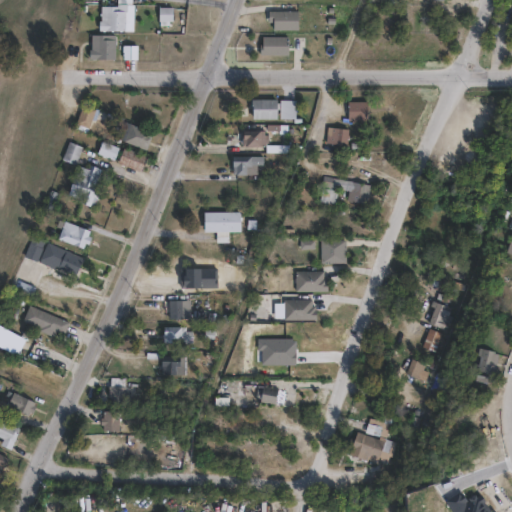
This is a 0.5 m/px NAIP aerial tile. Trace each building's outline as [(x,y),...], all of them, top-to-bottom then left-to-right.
[(131,5),(131,33),(96,32),(97,22),(99,22),(99,7),(114,7),(114,0),(129,0),(129,5),(131,5)] [(166,27),(157,26),(157,9),(170,9),(170,22),(166,22),(166,27)] [(297,13),(296,31),(271,30),(271,24),(266,23),(267,12),(297,13)] [(112,60),(89,60),(89,36),(112,36),(112,60)] [(286,38),(286,56),(258,55),(258,46),(260,46),(260,38),(286,38)] [(135,61),(120,61),(120,47),(135,47),(135,61)] [(274,119),(248,119),(249,99),(274,99),(274,119)] [(365,119),(345,119),(345,104),(365,104),(365,119)] [(92,110),(85,129),(72,124),(79,105),(92,110)] [(150,133),(143,150),(112,138),(119,121),(150,133)] [(346,129),(344,145),(322,143),(324,127),(346,129)] [(265,139),(265,144),(262,144),(262,147),(240,146),(240,130),(261,131),(261,139),(265,139)] [(115,148),(111,160),(94,154),(98,141),(115,148)] [(78,147),(71,165),(58,160),(65,142),(78,147)] [(145,158),(139,172),(115,162),(120,148),(145,158)] [(261,156),(260,165),(253,165),(253,175),(229,174),(230,156),(261,156)] [(87,165),(98,169),(92,184),(97,186),(88,207),(76,202),(77,200),(64,195),(72,175),(69,174),(71,168),(75,169),(77,165),(85,169),(87,165)] [(366,185),(363,204),(343,200),(345,191),(317,186),(319,176),(366,185)] [(333,192),(330,205),(315,202),(318,189),(333,192)] [(225,232),(225,243),(213,243),(213,232),(201,232),(201,212),(237,212),(237,232),(225,232)] [(89,238),(87,245),(83,243),(81,248),(55,239),(61,221),(87,230),(85,237),(89,238)] [(38,248),(33,262),(20,257),(28,234),(40,239),(37,248),(38,248)] [(343,262),(317,263),(316,241),(342,240),(343,262)] [(80,259),(73,277),(54,268),(53,271),(34,262),(43,243),(80,259)] [(465,261),(461,271),(439,263),(443,253),(465,261)] [(320,271),(320,279),(325,278),(325,291),(292,292),(292,272),(320,271)] [(31,288),(28,296),(9,288),(12,280),(31,288)] [(188,296),(187,304),(186,304),(186,321),(166,320),(166,314),(161,314),(161,302),(170,302),(171,296),(188,296)] [(309,301),(309,308),(313,308),(313,311),(314,311),(314,321),(281,321),(281,301),(309,301)] [(447,309),(437,332),(419,324),(424,312),(431,304),(447,309)] [(66,324),(61,336),(54,333),(52,338),(36,331),(37,329),(20,322),(26,306),(66,324)] [(181,345),(157,344),(158,329),(181,329),(181,345)] [(438,336),(431,355),(419,350),(427,332),(438,336)] [(493,359),(490,375),(486,374),(486,377),(471,373),(476,352),(490,355),(489,358),(493,359)] [(180,376),(156,376),(156,359),(180,359),(180,376)] [(422,367),(416,382),(403,377),(409,362),(422,367)] [(121,387),(121,395),(126,395),(126,405),(107,405),(107,398),(106,398),(105,388),(121,387)] [(274,391),(271,405),(256,403),(257,398),(253,397),(254,393),(258,394),(259,388),(274,391)] [(33,408),(29,415),(27,413),(25,417),(5,407),(11,394),(31,404),(30,406),(33,408)] [(116,412),(116,431),(100,431),(100,426),(98,426),(98,419),(101,419),(101,413),(116,412)] [(17,432),(7,451),(0,447),(0,418),(6,422),(5,425),(17,432)] [(379,427),(378,430),(385,432),(383,440),(362,435),(364,426),(372,428),(373,425),(379,427)] [(354,434),(376,442),(377,440),(389,445),(387,450),(389,450),(384,463),(375,460),(373,464),(365,461),(365,464),(346,457),(348,450),(345,449),(349,441),(352,442),(354,434)] [(0,473),(2,474),(8,458),(0,454),(0,473)]
